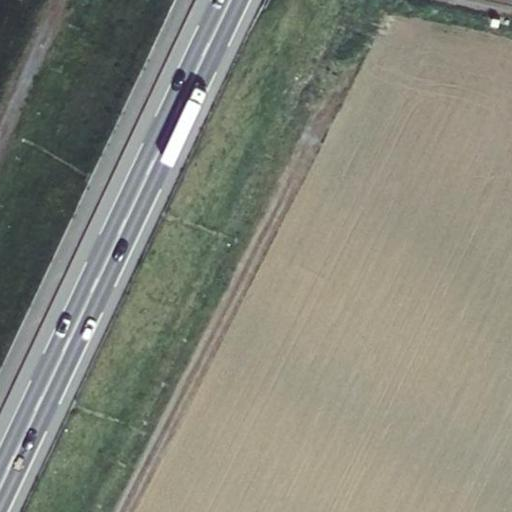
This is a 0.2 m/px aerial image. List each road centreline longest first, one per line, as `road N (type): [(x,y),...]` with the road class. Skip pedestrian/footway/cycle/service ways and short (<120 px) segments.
road 1 (primary): [(225,0),(0,487)]
road 2 (track): [(341,87),(119,511)]
road 3 (track): [(0,125),(53,0)]
